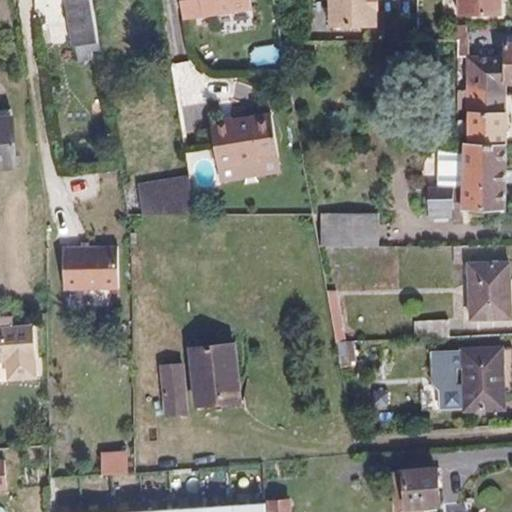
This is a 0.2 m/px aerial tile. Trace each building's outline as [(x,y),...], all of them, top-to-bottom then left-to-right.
[(102,57),(93,0),(92,0),(66,0),(74,46),(77,45),(79,60),(102,57)] [(204,14),(253,6),(252,0),(180,0),(184,16),(204,13),(204,14)] [(376,0),(330,0),(330,25),(376,25),(376,0)] [(500,14),(500,0),(457,0),(458,14),(500,14)] [(223,23),(252,19),(250,9),(221,13),(223,23)] [(280,40),(298,40),(298,27),(278,27),(280,40)] [(280,40),(284,62),(304,61),(303,40),(298,40),(280,40)] [(504,60),(468,59),(468,94),(507,94),(507,84),(511,83),(511,41),(505,41),(504,60)] [(507,94),(468,94),(468,141),(506,141),(507,94)] [(0,166),(17,165),(13,116),(0,117),(0,166)] [(276,158),(268,116),(207,127),(215,169),(276,158)] [(463,207),(505,208),(506,141),(468,141),(465,141),(463,207)] [(439,180),(462,180),(462,153),(440,153),(439,180)] [(190,176),(139,184),(144,214),(197,215),(190,176)] [(453,215),(452,186),(430,186),(430,216),(453,215)] [(323,214),(321,244),(378,244),(378,213),(323,214)] [(453,243),(454,263),(462,263),(462,243),(453,243)] [(119,288),(118,246),(64,247),(65,289),(119,288)] [(511,316),(509,260),(469,262),(471,317),(511,316)] [(331,316),(342,314),(338,290),(327,290),(331,316)] [(336,341),(347,340),(342,314),(331,316),(336,341)] [(131,315),(121,315),(122,331),(132,331),(131,315)] [(414,322),(414,337),(448,336),(448,320),(414,322)] [(39,376),(34,326),(0,329),(0,360),(11,359),(12,378),(39,376)] [(340,361),(356,359),(354,340),(347,340),(336,341),(340,361)] [(241,400),(235,342),(189,347),(195,404),(241,400)] [(463,347),(464,409),(499,408),(498,384),(505,384),(504,345),(463,347)] [(188,412),(183,363),(162,365),(166,414),(188,412)] [(499,408),(506,407),(505,384),(498,384),(499,408)] [(441,503),(438,466),(392,470),(395,511),(424,511),(424,505),(441,503)] [(291,511),(290,500),(266,501),(266,511),(291,511)]
